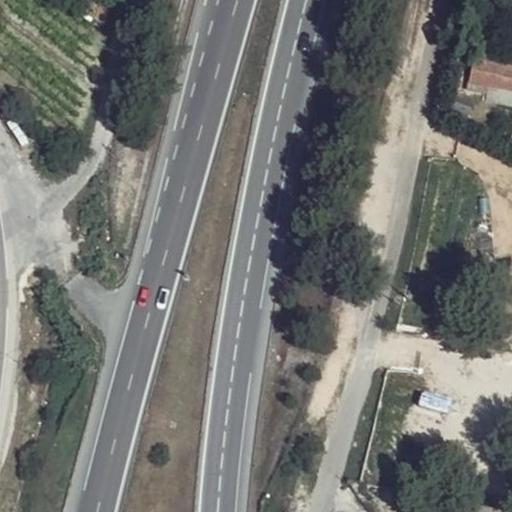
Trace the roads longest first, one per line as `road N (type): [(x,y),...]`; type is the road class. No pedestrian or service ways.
road 1 (motorway): [(229,0),(103,511)]
road 2 (residential): [(444,0),(357,391),(321,511)]
road 3 (motorway): [(220,511),(243,300),(301,0)]
